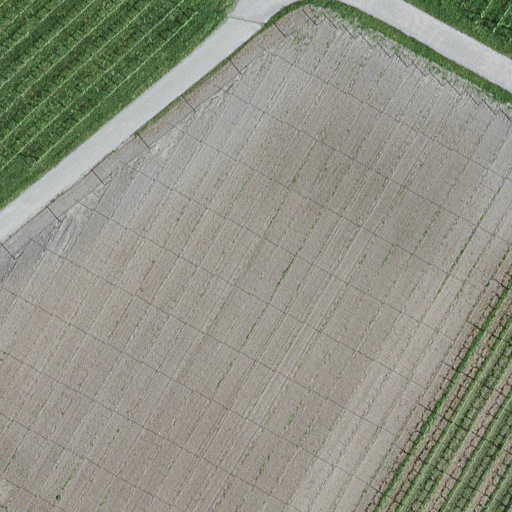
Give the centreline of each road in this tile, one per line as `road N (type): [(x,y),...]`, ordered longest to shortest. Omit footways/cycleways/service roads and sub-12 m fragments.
road 1 (track): [(263,0),(252,20),(0,231)]
road 2 (track): [(367,0),(511,77)]
